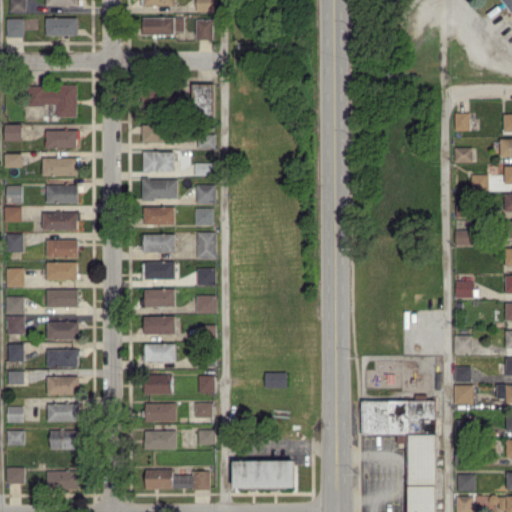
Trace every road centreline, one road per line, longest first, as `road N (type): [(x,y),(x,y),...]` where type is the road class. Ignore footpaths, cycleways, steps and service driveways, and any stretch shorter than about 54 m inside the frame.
road 1 (residential): [(110,0),(114,511)]
road 2 (primary): [(334,0),(337,511)]
road 3 (residential): [(0,61),(223,60)]
